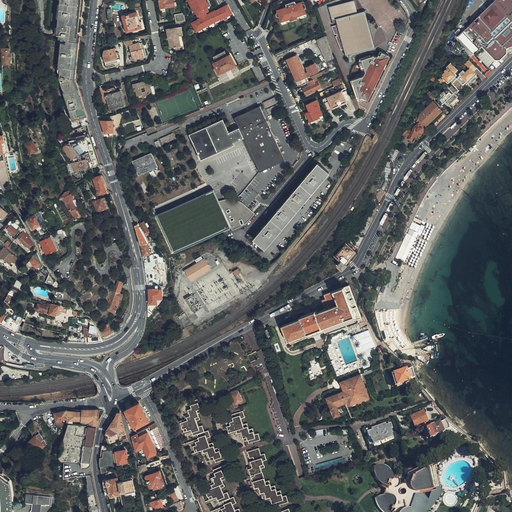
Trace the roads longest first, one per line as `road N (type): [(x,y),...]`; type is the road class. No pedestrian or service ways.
road 1 (secondary): [(401,175),(354,267),(141,385)]
road 2 (secondary): [(138,315),(134,250),(85,80)]
road 3 (unclassified): [(313,147),(242,233),(251,253),(265,253)]
road 4 (residential): [(405,0),(412,24),(364,127)]
road 5 (residential): [(194,511),(141,385)]
road 6 (secondary): [(511,60),(415,156)]
road 7 (residential): [(85,80),(154,65),(150,0)]
road 8 (residential): [(313,147),(257,33)]
road 9 (secondary): [(31,344),(100,348),(122,337),(138,315)]
